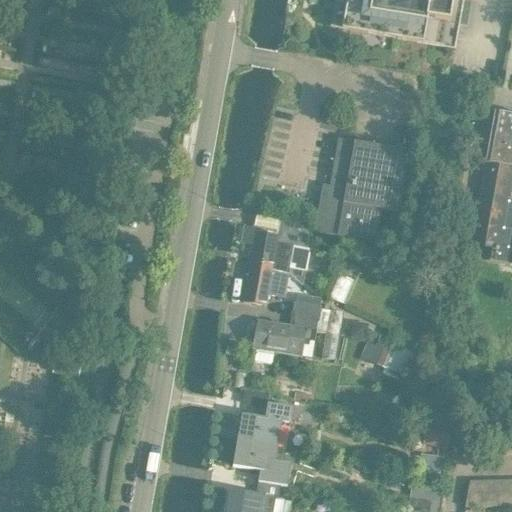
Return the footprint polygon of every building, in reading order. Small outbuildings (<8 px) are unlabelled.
[(346,0),(341,31),(454,52),(463,0),(346,0)] [(511,115),(490,112),(484,146),(489,147),(472,244),(482,245),(479,261),(511,266),(511,115)] [(399,216),(409,153),(338,141),(329,195),(320,193),(313,234),(374,244),(379,213),(399,216)] [(271,272),(288,275),(288,274),(297,283),(299,272),(289,270),(293,247),(307,249),(308,240),(302,225),(280,221),(277,238),(260,235),(261,230),(244,227),(241,244),(253,246),(251,262),(272,266),(271,272)] [(272,266),(251,262),(243,304),(265,308),(267,297),(283,300),(288,275),(271,272),(272,266)] [(339,280),(332,297),(345,302),(351,284),(339,280)] [(253,350),(300,359),(311,361),(315,334),(320,309),(294,304),(289,329),(258,323),(253,350)] [(387,340),(376,366),(385,370),(383,376),(401,383),(407,386),(408,383),(424,346),(421,345),(391,332),(387,340)] [(362,357),(361,358),(361,359),(362,360),(366,362),(367,362),(371,364),(372,364),(373,365),(376,366),(387,340),(386,340),(385,340),(384,339),(383,339),(382,339),(382,338),(380,338),(379,339),(375,346),(374,346),(372,346),(372,345),(371,345),(370,345),(368,344),(367,344),(366,346),(364,351),(363,352),(363,353),(363,354),(362,355),(362,357)] [(77,378),(80,366),(56,361),(54,374),(77,378)] [(237,442),(275,449),(280,424),(289,426),(292,410),(266,406),(263,421),(241,417),(237,442)] [(275,449),(237,442),(232,468),(259,473),(256,485),(278,489),(281,477),(271,475),(275,449)] [(441,460),(422,457),(419,471),(439,474),(441,460)] [(483,508),(483,482),(468,482),(464,508),(483,508)] [(483,482),(483,508),(496,508),(495,482),(483,482)] [(495,482),(496,508),(508,508),(507,482),(495,482)] [(278,489),(256,485),(254,497),(228,492),(224,511),(264,511),(266,500),(276,501),(278,489)] [(412,485),(408,509),(427,511),(438,511),(442,490),(412,485)]
